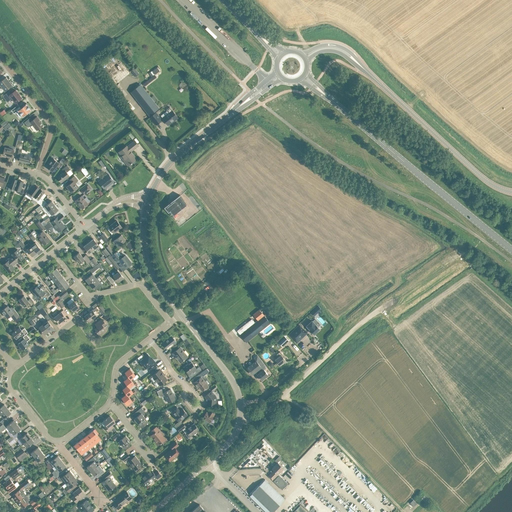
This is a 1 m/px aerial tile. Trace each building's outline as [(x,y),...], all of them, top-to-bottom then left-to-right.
[(125,74),(132,69),(121,55),(115,59),(125,74)] [(135,77),(139,74),(134,68),(130,71),(135,77)] [(145,86),(157,77),(155,74),(143,84),(145,86)] [(9,81),(6,77),(0,81),(0,87),(1,87),(5,91),(12,85),(12,84),(12,83),(11,81),(10,81),(9,81)] [(149,116),(159,108),(141,84),(131,92),(149,116)] [(22,98),(16,90),(11,94),(9,91),(2,96),(7,102),(12,99),(15,103),(22,98)] [(32,110),(26,103),(23,106),(23,107),(21,108),(21,107),(20,108),(18,105),(11,110),(14,114),(14,113),(18,111),(23,117),(26,114),(28,112),(28,113),(32,110)] [(168,113),(162,118),(165,121),(168,125),(172,122),(174,121),(178,118),(175,114),(172,110),(170,107),(169,107),(166,110),(168,113)] [(156,125),(162,120),(155,112),(149,117),(156,125)] [(41,122),(37,116),(32,120),(30,118),(24,122),(28,127),(32,124),(37,130),(43,125),(41,122)] [(131,151),(138,145),(134,141),(127,147),(126,146),(119,152),(129,164),(127,165),(127,166),(131,163),(131,164),(132,163),(132,162),(136,159),(131,151)] [(12,157),(13,152),(14,149),(5,147),(4,150),(3,155),(12,157)] [(30,160),(31,159),(30,159),(31,156),(21,154),(22,149),(19,148),(17,155),(20,156),(19,161),(29,163),(30,160)] [(53,158),(46,166),(47,167),(49,168),(49,169),(52,171),(56,167),(59,169),(63,164),(60,162),(59,163),(53,158)] [(61,182),(65,179),(70,176),(67,172),(70,169),(67,165),(62,169),(64,171),(57,177),(61,182)] [(104,189),(114,181),(108,174),(98,181),(104,189)] [(71,192),(75,189),(78,187),(75,182),(77,180),(74,176),(69,180),(71,183),(67,186),(71,192)] [(14,189),(18,180),(13,178),(10,185),(7,184),(6,188),(5,189),(8,190),(9,188),(14,189)] [(22,195),(24,190),(21,189),(23,182),(18,180),(14,189),(20,191),(19,194),(22,195)] [(32,199),(40,188),(35,185),(31,191),(29,189),(25,193),(28,196),(29,196),(32,199)] [(91,188),(88,185),(87,186),(87,185),(81,190),(84,194),(90,190),(90,189),(91,188)] [(40,205),(46,201),(40,197),(45,192),(40,188),(32,199),(37,202),(39,204),(40,205)] [(171,216),(186,204),(179,195),(180,195),(180,194),(164,207),(171,216)] [(88,204),(85,200),(82,196),(75,201),(77,203),(78,203),(82,208),(88,204)] [(43,208),(42,208),(45,213),(48,211),(55,205),(52,201),(48,204),(44,206),(42,208),(43,208)] [(51,215),(54,213),(58,210),(55,205),(48,211),(51,215)] [(50,223),(51,222),(55,228),(58,232),(65,227),(60,221),(65,218),(62,214),(58,218),(57,217),(56,219),(54,217),(51,219),(49,221),(49,222),(50,223)] [(210,224),(217,218),(215,215),(208,221),(210,224)] [(42,230),(45,228),(43,226),(36,218),(34,220),(36,223),(42,230)] [(114,233),(118,230),(121,227),(117,220),(109,227),(114,233)] [(47,231),(48,229),(49,228),(50,227),(52,227),(53,226),(50,223),(49,222),(43,226),(45,228),(47,231)] [(34,230),(31,233),(35,237),(37,236),(41,241),(44,245),(50,240),(47,236),(43,231),(39,234),(34,230)] [(106,243),(109,240),(103,233),(100,236),(106,243)] [(119,249),(120,248),(122,246),(120,244),(125,240),(121,235),(114,240),(117,243),(115,244),(119,249)] [(100,247),(93,239),(90,241),(88,242),(94,250),(97,247),(97,249),(100,247)] [(36,253),(41,249),(35,242),(31,246),(36,253)] [(90,254),(92,253),(91,252),(94,250),(88,242),(86,244),(87,244),(84,246),(90,254)] [(114,253),(108,245),(105,248),(110,254),(111,256),(114,253)] [(32,256),(36,253),(31,246),(27,249),(32,256)] [(106,257),(110,254),(105,248),(102,251),(106,257)] [(18,262),(24,258),(17,249),(11,254),(13,255),(5,261),(6,262),(3,265),(5,268),(9,272),(14,268),(13,265),(17,262),(18,262)] [(121,256),(117,250),(114,253),(111,256),(120,267),(121,268),(124,266),(126,268),(132,263),(125,255),(124,256),(123,254),(121,256)] [(83,257),(79,252),(76,254),(76,253),(71,256),(74,260),(76,259),(79,263),(84,259),(87,263),(89,262),(93,268),(95,266),(90,260),(86,255),(83,257)] [(107,257),(105,259),(106,259),(109,265),(111,263),(116,269),(120,267),(111,256),(110,254),(106,257),(107,257)] [(92,273),(101,266),(99,263),(98,263),(95,266),(93,268),(90,270),(92,273)] [(52,278),(59,272),(56,268),(49,274),(52,278)] [(118,282),(124,278),(118,270),(115,272),(117,273),(113,276),(118,282)] [(56,282),(63,277),(59,272),(52,278),(56,282)] [(89,284),(96,278),(92,274),(85,279),(89,284)] [(111,284),(114,281),(109,275),(106,277),(111,284)] [(59,287),(66,281),(63,277),(56,282),(59,287)] [(102,285),(96,278),(89,284),(92,288),(93,287),(94,289),(97,287),(98,288),(102,285)] [(62,291),(65,289),(69,285),(66,281),(59,287),(62,291)] [(51,294),(46,289),(43,285),(46,289),(43,291),(42,289),(41,290),(40,289),(41,288),(40,287),(40,288),(38,285),(32,290),(38,298),(43,294),(46,298),(51,294)] [(60,299),(63,297),(68,293),(65,290),(60,294),(58,296),(60,299)] [(28,300),(24,295),(21,297),(20,296),(16,299),(20,304),(21,303),(24,306),(28,303),(30,305),(33,303),(30,298),(28,300)] [(79,307),(74,300),(68,305),(67,303),(64,305),(68,310),(71,308),(73,311),(79,307)] [(97,306),(85,316),(89,321),(93,318),(96,315),(95,314),(94,312),(96,310),(97,312),(99,309),(101,311),(103,314),(106,311),(104,309),(101,305),(98,307),(97,306)] [(11,310),(8,306),(2,311),(7,318),(10,315),(14,320),(19,316),(13,308),(11,310)] [(45,317),(48,314),(42,308),(40,310),(45,317)] [(243,326),(237,331),(240,335),(246,342),(270,323),(259,309),(253,314),(258,320),(246,330),(243,326)] [(66,317),(63,313),(61,311),(58,314),(56,312),(52,315),(59,323),(66,317)] [(99,334),(106,329),(103,326),(106,324),(102,319),(99,321),(95,324),(97,327),(95,328),(99,334)] [(309,323),(306,326),(310,329),(309,330),(309,331),(310,333),(311,333),(312,332),(314,334),(319,329),(318,327),(320,325),(315,319),(313,322),(312,320),(309,323)] [(49,331),(53,327),(48,320),(43,324),(49,331)] [(44,334),(49,331),(43,324),(39,327),(44,334)] [(299,324),(291,332),(299,340),(305,334),(300,329),(302,328),(299,324)] [(22,330),(19,327),(16,329),(12,333),(16,338),(21,334),(23,336),(26,334),(27,333),(24,328),(22,330)] [(22,349),(29,344),(27,341),(30,339),(27,335),(26,334),(23,336),(18,340),(20,342),(18,344),(22,349)] [(176,342),(175,341),(175,339),(174,338),(172,338),(171,336),(167,339),(168,340),(166,341),(166,340),(163,343),(167,349),(169,348),(171,351),(177,346),(175,343),(176,342)] [(283,346),(289,340),(284,336),(278,342),(283,346)] [(180,347),(172,353),(175,356),(178,359),(180,362),(187,357),(180,347)] [(278,356),(275,359),(276,361),(279,365),(285,360),(283,358),(285,357),(281,353),(280,352),(277,354),(278,356)] [(151,359),(147,354),(143,357),(144,359),(141,362),(144,366),(146,368),(147,367),(150,370),(153,368),(157,365),(152,358),(151,359)] [(268,375),(265,371),(264,369),(266,368),(264,365),(264,364),(258,355),(254,358),(256,361),(253,363),(247,368),(251,374),(255,372),(261,380),(268,375)] [(196,369),(191,362),(189,364),(188,364),(184,367),(189,374),(188,375),(190,378),(201,370),(199,367),(196,369)] [(130,368),(125,372),(128,377),(130,379),(131,379),(133,383),(135,381),(133,378),(135,376),(133,372),(130,368)] [(198,379),(194,382),(196,385),(197,385),(202,391),(204,389),(205,390),(208,387),(207,387),(208,386),(203,380),(205,378),(203,376),(209,371),(207,368),(201,373),(196,377),(198,379)] [(157,387),(160,385),(163,382),(167,379),(164,376),(165,375),(160,369),(152,375),(156,381),(154,382),(154,384),(157,387)] [(130,379),(128,377),(124,381),(127,385),(129,388),(134,384),(133,383),(131,379),(130,379)] [(148,378),(141,383),(144,387),(151,381),(148,378)] [(129,388),(127,385),(123,389),(126,394),(128,396),(133,392),(132,391),(129,388)] [(166,391),(164,387),(157,391),(159,395),(161,394),(163,396),(164,395),(168,403),(176,399),(174,395),(173,395),(170,389),(166,391)] [(215,405),(216,397),(211,391),(205,396),(207,399),(206,400),(207,401),(207,404),(210,405),(210,406),(212,406),(212,405),(215,405)] [(126,394),(122,398),(127,405),(127,404),(129,407),(134,404),(132,402),(132,401),(131,400),(128,396),(126,394)] [(138,423),(145,417),(143,415),(146,413),(141,407),(134,413),(137,416),(134,418),(138,423)] [(180,411),(179,410),(176,407),(171,411),(175,415),(174,416),(179,422),(187,415),(183,409),(180,411)] [(4,418),(7,416),(11,413),(7,408),(1,414),(4,418)] [(215,413),(209,410),(207,413),(206,412),(203,418),(209,422),(213,416),(215,413)] [(106,419),(103,421),(106,424),(106,425),(107,426),(105,427),(108,432),(112,428),(114,427),(112,425),(115,422),(110,416),(106,418),(105,419),(106,419)] [(141,427),(145,424),(148,422),(145,417),(138,423),(141,427)] [(10,430),(17,425),(16,424),(17,423),(16,421),(15,422),(13,420),(9,423),(6,426),(10,430)] [(186,429),(184,427),(186,426),(183,423),(177,428),(179,431),(182,429),(186,433),(187,432),(190,436),(193,434),(194,435),(195,435),(197,434),(197,432),(196,432),(199,429),(194,423),(189,427),(189,426),(186,429)] [(13,434),(16,432),(20,429),(17,425),(10,430),(13,434)] [(165,440),(167,438),(157,426),(150,431),(153,434),(150,436),(153,439),(154,438),(158,444),(157,445),(158,445),(160,443),(161,444),(162,443),(161,442),(162,442),(164,444),(166,442),(165,440)] [(81,455),(85,451),(101,440),(97,435),(98,434),(95,429),(74,445),(81,455)] [(23,443),(30,437),(27,433),(23,436),(20,438),(23,443)] [(114,436),(113,437),(115,440),(117,439),(123,447),(125,449),(130,445),(128,443),(130,442),(125,436),(121,439),(119,437),(120,436),(118,433),(114,436)] [(323,435),(314,443),(318,446),(326,438),(323,435)] [(7,444),(9,442),(14,438),(12,436),(5,441),(7,444)] [(27,447),(30,445),(34,442),(30,437),(23,443),(27,447)] [(170,461),(180,453),(175,448),(179,445),(175,441),(170,446),(172,449),(165,455),(170,461)] [(34,457),(41,452),(38,447),(34,450),(31,453),(34,457)] [(18,458),(25,453),(23,450),(16,456),(18,458)] [(36,467),(38,465),(43,461),(42,458),(45,456),(41,452),(34,457),(36,459),(32,462),(36,467)] [(20,461),(27,456),(25,453),(18,458),(20,461)] [(131,459),(128,454),(122,458),(125,461),(127,460),(135,470),(142,465),(135,456),(131,459)] [(62,461),(58,455),(52,460),(50,457),(45,461),(47,464),(49,463),(53,468),(62,461)] [(93,457),(87,462),(89,464),(87,466),(91,471),(100,464),(100,463),(99,462),(96,464),(94,461),(96,460),(93,457)] [(270,457),(264,462),(269,469),(275,464),(270,457)] [(54,478),(62,472),(60,470),(66,466),(62,461),(53,468),(55,470),(52,472),(54,475),(52,476),(54,478)] [(272,472),(268,476),(272,480),(273,479),(274,480),(279,475),(278,474),(283,468),(278,463),(272,469),(270,471),(272,472)] [(100,464),(91,471),(94,475),(95,474),(98,477),(105,472),(104,471),(102,469),(101,466),(102,465),(100,464)] [(73,470),(80,479),(83,477),(76,467),(73,470)] [(17,469),(9,474),(12,478),(19,473),(19,472),(17,469)] [(154,473),(151,470),(141,478),(147,485),(156,477),(157,479),(161,476),(157,470),(154,473)] [(62,472),(57,477),(59,479),(61,482),(64,479),(66,482),(74,476),(70,471),(65,474),(63,472),(62,472)] [(109,491),(116,485),(109,477),(112,475),(109,471),(105,474),(102,477),(104,480),(102,482),(109,491)] [(282,490),(288,484),(279,475),(274,480),(273,481),(282,490)] [(74,476),(66,482),(68,485),(64,488),(64,489),(63,490),(66,495),(69,492),(71,491),(75,487),(73,485),(78,481),(74,476)] [(14,484),(10,478),(4,483),(7,488),(7,489),(9,492),(19,485),(17,482),(14,484)] [(285,498),(265,479),(259,486),(259,485),(252,493),(253,493),(250,496),(266,511),(271,511),(272,511),(271,511),(272,511),(279,505),(279,504),(285,498)] [(30,483),(27,480),(19,486),(21,490),(30,483)] [(77,502),(80,500),(84,496),(82,494),(84,493),(79,487),(73,492),(75,495),(72,497),(77,502)] [(17,501),(26,495),(23,491),(21,493),(19,490),(13,495),(17,501)] [(118,510),(121,507),(120,506),(131,498),(126,491),(115,500),(117,502),(114,504),(118,510)] [(30,500),(26,495),(17,501),(22,508),(26,505),(29,503),(28,502),(30,500)] [(91,507),(89,504),(86,500),(78,506),(83,511),(90,511),(94,509),(91,506),(91,507)]
